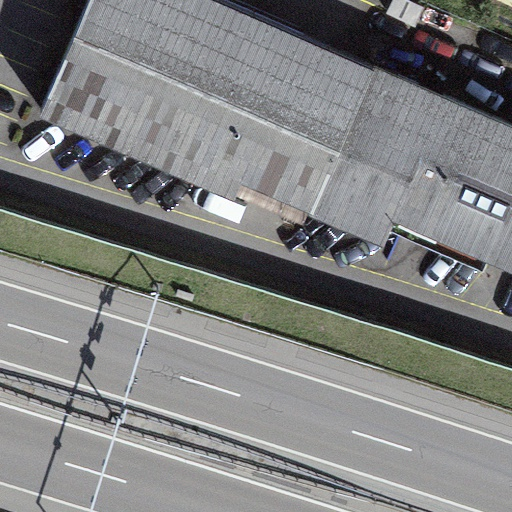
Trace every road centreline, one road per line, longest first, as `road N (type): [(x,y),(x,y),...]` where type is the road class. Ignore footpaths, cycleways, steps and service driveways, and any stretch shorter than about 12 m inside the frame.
road 1 (motorway): [(511,482),(0,320)]
road 2 (motorway): [(0,446),(213,511)]
